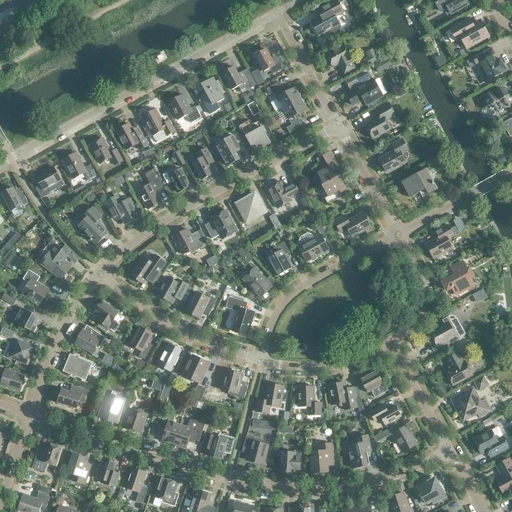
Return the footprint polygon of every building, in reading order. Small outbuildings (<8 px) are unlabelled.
[(344,1),(343,0),(335,0),(321,8),(317,10),(321,16),(311,22),(319,36),(327,31),(328,33),(330,35),(332,35),(335,35),(338,33),(339,31),(340,29),(340,26),(339,25),(335,17),(343,12),(339,4),(344,1)] [(433,0),(436,4),(439,9),(440,11),(447,7),(451,14),(468,4),(465,0),(433,0)] [(469,18),(465,20),(450,29),(446,31),(446,33),(451,42),(452,43),(456,41),(457,41),(461,39),(466,48),(487,36),(479,21),(473,25),(469,18)] [(345,74),(355,69),(349,58),(351,57),(344,45),(326,55),(332,67),(339,64),(345,74)] [(272,61),(266,49),(255,55),(264,72),(269,69),(272,75),(284,68),(278,58),(272,61)] [(369,58),(362,61),(366,68),(378,61),(372,50),(366,54),(369,58)] [(486,59),(483,53),(466,62),(470,68),(474,66),(484,83),(506,71),(501,60),(496,63),(492,56),(486,59)] [(444,56),(436,60),(440,67),(448,62),(444,56)] [(380,62),(373,66),(377,73),(384,69),(380,62)] [(226,71),(222,73),(228,83),(228,84),(230,89),(231,89),(232,90),(238,86),(242,93),(256,85),(248,70),(244,73),(245,75),(240,78),(235,70),(234,67),(233,67),(231,67),(229,67),(228,68),(227,69),(226,71)] [(351,93),(347,95),(352,105),(363,99),(366,105),(383,96),(374,80),(372,81),(368,73),(347,85),(351,93)] [(213,78),(201,85),(208,96),(202,99),(210,114),(220,109),(217,103),(224,99),(213,78)] [(274,91),(283,108),(300,98),(295,88),(285,93),(279,82),(266,89),(268,94),(274,91)] [(511,100),(511,91),(498,87),(496,95),(488,93),(483,109),(499,114),(502,106),(510,108),(511,100)] [(190,109),(182,95),(169,102),(178,120),(187,115),(191,123),(201,118),(195,107),(190,109)] [(307,110),(300,98),(283,108),(292,125),(287,128),(290,133),(303,126),(297,115),(307,110)] [(260,113),(254,102),(247,105),(253,116),(260,113)] [(395,115),(389,104),(376,111),(379,117),(365,125),(372,138),(390,129),(385,120),(395,115)] [(156,110),(142,117),(155,140),(166,134),(167,136),(174,132),(169,121),(163,124),(156,110)] [(511,118),(502,123),(510,137),(511,135),(511,118)] [(210,125),(207,119),(201,122),(204,128),(210,125)] [(240,125),(254,151),(270,143),(258,122),(252,125),(250,120),(240,125)] [(129,124),(116,131),(126,150),(137,144),(140,150),(148,146),(142,135),(137,138),(129,124)] [(201,131),(193,136),(195,139),(198,140),(204,136),(201,131)] [(233,135),(215,145),(227,166),(239,159),(235,152),(241,149),(233,135)] [(103,138),(90,146),(100,164),(111,158),(115,165),(122,161),(116,150),(111,152),(103,138)] [(408,150),(402,139),(391,145),(394,151),(379,160),(387,173),(405,163),(401,154),(408,150)] [(192,163),(201,180),(213,174),(209,167),(215,164),(206,148),(197,154),(200,159),(192,163)] [(173,154),(180,167),(185,164),(178,152),(173,154)] [(341,175),(329,152),(316,159),(319,165),(311,169),(314,176),(318,174),(323,184),(324,184),(339,176),(340,176),(341,175)] [(76,153),(63,160),(73,179),(83,174),(87,181),(96,176),(90,165),(84,168),(76,153)] [(441,163),(437,156),(426,162),(430,169),(441,163)] [(63,185),(54,167),(42,173),(41,172),(35,175),(41,185),(35,188),(41,199),(50,194),(50,193),(63,185)] [(169,175),(178,193),(190,186),(181,168),(169,175)] [(422,197),(437,189),(426,169),(402,182),(410,197),(420,192),(422,197)] [(130,171),(124,174),(126,179),(132,176),(130,171)] [(349,193),(340,176),(339,176),(324,184),(323,184),(322,185),(328,196),(324,198),(328,204),(349,193)] [(137,191),(148,209),(161,202),(155,191),(160,188),(154,177),(148,180),(150,184),(137,191)] [(281,182),(267,190),(277,209),(291,201),(290,199),(299,194),(294,183),(288,186),(288,188),(285,190),(281,182)] [(100,187),(94,190),(98,198),(104,194),(100,187)] [(13,188),(2,194),(14,216),(25,210),(23,206),(28,203),(22,192),(17,195),(13,188)] [(74,191),(77,197),(82,194),(79,188),(74,191)] [(92,191),(84,195),(89,203),(97,198),(92,191)] [(256,191),(235,203),(238,210),(240,210),(247,222),(259,215),(260,216),(267,213),(256,191)] [(122,218),(125,224),(139,217),(129,199),(121,204),(117,196),(105,202),(116,221),(122,218)] [(78,226),(96,245),(108,233),(98,221),(102,217),(93,207),(84,216),(86,218),(78,226)] [(222,240),(237,231),(226,210),(210,219),(212,222),(205,226),(212,239),(219,235),(222,240)] [(345,215),(334,221),(340,232),(347,228),(352,237),(371,227),(363,213),(348,221),(345,215)] [(325,230),(321,223),(319,220),(314,223),(319,233),(325,230)] [(330,227),(326,220),(321,223),(325,230),(330,227)] [(44,221),(39,225),(43,230),(48,226),(44,221)] [(279,222),(274,226),(276,230),(282,227),(279,222)] [(447,225),(435,231),(439,238),(426,245),(433,258),(452,248),(447,239),(453,236),(447,225)] [(286,235),(282,228),(277,231),(281,238),(286,235)] [(187,229),(173,237),(183,255),(189,251),(190,253),(191,254),(205,246),(204,244),(207,243),(201,233),(192,238),(187,229)] [(303,244),(300,246),(308,261),(329,250),(321,235),(316,237),(314,234),(310,232),(302,236),(302,241),(303,244)] [(51,250),(46,258),(41,254),(36,260),(41,264),(61,280),(71,266),(65,261),(69,256),(61,250),(62,250),(51,241),(46,247),(51,250)] [(277,276),(292,268),(285,255),(290,252),(284,241),(274,247),(277,252),(267,257),(277,276)] [(7,244),(1,252),(5,255),(12,248),(7,244)] [(248,264),(253,259),(243,249),(237,252),(248,264)] [(11,251),(4,259),(7,261),(12,261),(16,256),(11,251)] [(143,257),(131,276),(132,275),(143,282),(142,283),(142,284),(146,279),(152,283),(166,262),(155,255),(150,262),(143,257)] [(452,287),(456,295),(473,285),(469,278),(473,276),(469,268),(467,269),(463,262),(451,269),(455,276),(442,282),(447,290),(452,287)] [(201,271),(212,278),(214,274),(214,269),(212,266),(201,271)] [(261,298),(272,287),(254,268),(253,269),(255,270),(245,280),(243,279),(261,298)] [(23,280),(17,290),(22,293),(22,294),(32,301),(31,302),(38,307),(49,290),(36,283),(40,277),(29,270),(23,279),(23,280)] [(171,303),(174,297),(180,300),(181,299),(188,286),(175,278),(174,279),(173,281),(167,277),(157,295),(171,303)] [(184,301),(191,288),(188,286),(181,299),(184,301)] [(485,289),(475,294),(478,300),(480,300),(489,296),(485,289)] [(208,298),(196,292),(187,310),(200,317),(202,313),(208,316),(216,300),(209,296),(208,298)] [(13,306),(17,299),(5,293),(2,299),(13,306)] [(243,309),(245,302),(229,297),(226,308),(238,311),(232,331),(247,335),(255,313),(243,309)] [(102,301),(95,312),(101,316),(97,321),(99,322),(96,326),(105,332),(108,328),(114,332),(120,324),(114,320),(119,312),(102,301)] [(35,333),(42,319),(23,309),(16,323),(35,333)] [(450,316),(448,317),(442,320),(444,323),(433,329),(434,334),(429,337),(427,339),(433,351),(446,344),(447,347),(460,339),(465,334),(457,319),(456,319),(455,318),(454,317),(452,316),(451,316),(450,316)] [(147,343),(152,334),(140,327),(135,337),(133,336),(129,344),(142,351),(139,356),(145,359),(152,345),(147,343)] [(17,333),(6,329),(4,335),(15,339),(17,333)] [(94,330),(91,335),(83,330),(75,344),(93,353),(96,348),(99,349),(105,338),(94,330)] [(34,347),(18,340),(13,350),(11,349),(8,356),(27,364),(34,347)] [(474,347),(471,341),(460,347),(463,353),(474,347)] [(170,372),(182,350),(169,344),(158,366),(170,372)] [(463,363),(457,352),(446,359),(452,369),(446,372),(453,386),(472,375),(465,362),(463,363)] [(92,363),(70,355),(64,371),(85,380),(92,363)] [(200,361),(192,357),(185,372),(190,375),(188,378),(200,383),(209,363),(201,359),(200,361)] [(142,371),(146,364),(139,360),(135,367),(142,371)] [(121,373),(123,366),(116,364),(114,371),(121,373)] [(0,376),(0,381),(1,382),(0,384),(19,391),(24,376),(5,370),(3,377),(0,376)] [(226,370),(221,389),(228,391),(227,393),(229,395),(244,399),(247,386),(241,384),(240,383),(242,374),(226,370)] [(383,384),(376,371),(360,380),(367,393),(371,391),(375,398),(379,395),(375,388),(383,384)] [(172,372),(166,385),(172,388),(178,375),(172,372)] [(483,377),(474,382),(479,390),(488,386),(483,377)] [(163,385),(154,382),(151,390),(160,393),(163,385)] [(344,382),(328,385),(332,405),(339,404),(339,407),(345,406),(346,410),(356,408),(353,391),(346,392),(344,382)] [(283,386),(268,384),(265,401),(258,399),(256,412),(268,414),(270,406),(279,407),(283,386)] [(193,396),(201,400),(206,389),(198,385),(193,396)] [(62,389),(58,402),(77,408),(79,401),(84,402),(88,391),(74,387),(72,393),(62,389)] [(314,387),(298,387),(299,407),(308,407),(309,416),(321,415),(321,403),(314,403),(314,387)] [(473,388),(452,400),(450,401),(462,424),(478,415),(479,418),(491,411),(485,400),(480,402),(473,388)] [(100,416),(117,422),(124,401),(107,395),(100,416)] [(243,406),(235,403),(233,410),(241,413),(243,406)] [(138,411),(131,409),(125,428),(140,433),(147,414),(149,414),(152,406),(146,404),(144,410),(140,409),(138,409),(138,411)] [(383,412),(380,407),(370,413),(375,422),(381,418),(385,425),(401,416),(395,406),(383,412)] [(175,416),(161,411),(158,418),(163,419),(161,425),(166,427),(162,440),(174,444),(180,425),(173,422),(175,416)] [(199,422),(192,419),(190,420),(187,427),(180,425),(174,444),(186,448),(189,439),(199,442),(205,424),(202,423),(200,424),(199,422)] [(253,420),(251,428),(259,429),(260,421),(253,420)] [(269,422),(268,430),(275,431),(276,423),(269,422)] [(417,445),(406,426),(392,434),(402,453),(417,445)] [(390,435),(387,430),(373,437),(376,443),(390,435)] [(481,454),(487,451),(490,457),(509,447),(503,438),(500,440),(498,436),(496,435),(494,436),(491,430),(473,440),(481,454)] [(212,436),(207,455),(221,459),(224,449),(231,451),(234,438),(219,434),(218,435),(218,437),(212,436)] [(347,447),(352,468),(367,465),(364,452),(371,451),(367,435),(356,438),(357,444),(347,447)] [(261,440),(246,436),(243,449),(249,451),(247,460),(263,464),(268,445),(261,443),(262,441),(261,440)] [(43,457),(36,455),(32,468),(44,473),(48,463),(56,466),(62,449),(47,444),(43,457)] [(310,452),(312,473),(328,472),(327,465),(333,465),(333,452),(332,452),(331,444),(319,445),(319,451),(310,452)] [(300,469),(301,451),(294,450),(294,452),(281,451),(280,472),(293,473),(294,468),(300,469)] [(86,458),(73,454),(67,472),(79,476),(77,482),(85,484),(91,465),(84,463),(86,458)] [(502,476),(495,480),(504,495),(511,491),(511,464),(509,458),(496,466),(502,476)] [(97,478),(104,480),(103,483),(115,487),(120,474),(114,472),(117,463),(103,459),(97,478)] [(146,473),(132,469),(126,488),(139,492),(146,473)] [(162,478),(155,497),(162,499),(162,501),(163,503),(175,507),(178,497),(173,495),(177,483),(162,478)] [(435,478),(424,484),(417,488),(426,503),(436,498),(438,501),(445,497),(435,478)] [(211,496),(195,491),(190,508),(188,507),(188,509),(189,509),(188,511),(213,511),(215,508),(207,506),(211,496)] [(36,499),(23,495),(18,510),(25,511),(38,511),(40,507),(46,509),(50,496),(38,493),(36,499)] [(403,493),(396,496),(397,499),(389,502),(389,504),(387,505),(389,511),(409,511),(410,511),(403,493)] [(252,511),(254,506),(248,505),(248,504),(234,501),(232,511),(230,511),(226,511),(225,511),(252,511)]
